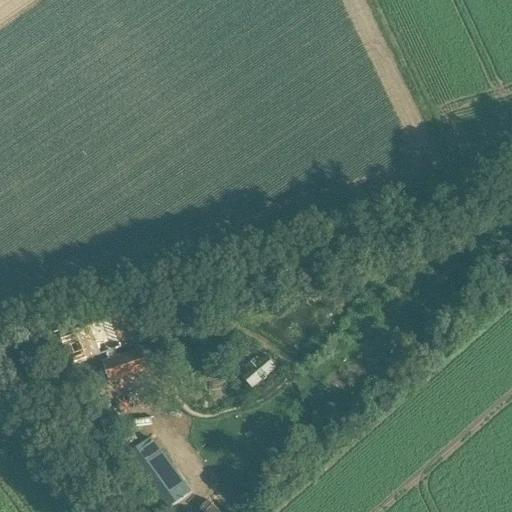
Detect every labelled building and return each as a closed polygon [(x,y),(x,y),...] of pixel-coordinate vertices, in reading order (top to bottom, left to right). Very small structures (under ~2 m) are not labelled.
[(112,329),(110,329),(108,320),(87,326),(90,336),(86,338),(84,331),(48,344),(57,369),(118,348),(112,329)] [(251,368),(242,376),(252,388),(263,379),(264,380),(267,377),(266,376),(276,367),(266,355),(257,363),(254,360),(248,365),(251,368)] [(373,359),(349,379),(359,392),(383,371),(373,359)] [(152,435),(123,456),(163,510),(191,488),(152,435)] [(250,452),(214,488),(234,509),(270,473),(250,452)]
